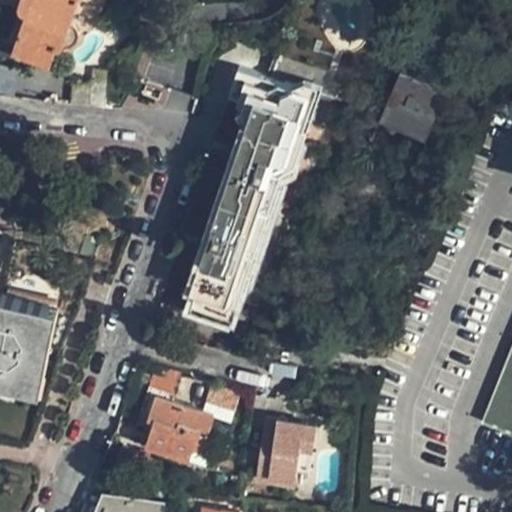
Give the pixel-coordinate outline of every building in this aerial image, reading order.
[(77,25),(75,23),(73,21),(69,20),(76,0),(20,0),(19,2),(24,10),(27,12),(13,52),(48,64),(56,42),(57,44),(60,45),(63,47),(67,47),(71,45),(75,43),(77,40),(78,36),(79,33),(79,30),(78,28),(77,25)] [(58,105),(105,107),(112,67),(115,64),(83,62),(80,81),(61,81),(58,105)] [(237,305),(280,180),(310,91),(309,89),(287,81),(237,62),(227,92),(232,94),(236,95),(238,95),(240,97),(242,98),(243,100),(242,102),(240,103),(248,115),(190,289),(200,293),(237,305)] [(310,91),(280,180),(296,169),(325,80),(303,72),(287,81),(309,89),(310,91)] [(424,139),(446,98),(401,75),(380,115),(424,139)] [(237,305),(200,293),(195,308),(232,320),(237,305)] [(35,405),(38,387),(60,311),(0,297),(0,436),(30,442),(35,405)] [(511,436),(511,326),(473,422),(511,436)] [(202,459),(217,414),(176,401),(179,393),(154,385),(152,385),(140,422),(157,428),(152,443),(202,459)] [(296,483),(303,433),(284,431),(286,420),(265,418),(258,479),(296,483)] [(159,511),(161,502),(111,494),(103,511),(159,511)]
